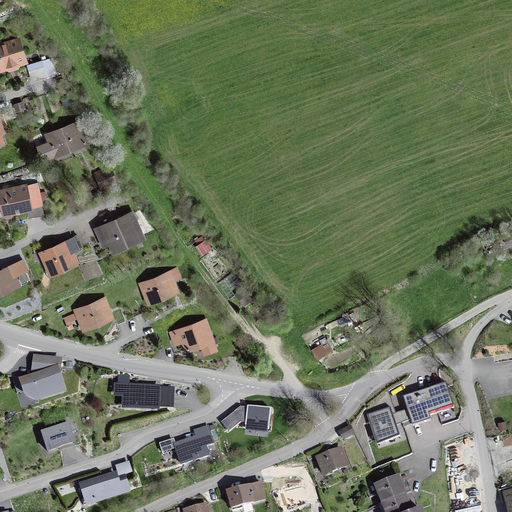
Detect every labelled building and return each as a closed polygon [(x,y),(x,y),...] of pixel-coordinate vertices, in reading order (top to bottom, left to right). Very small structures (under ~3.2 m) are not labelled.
[(25,60),(24,56),(19,39),(0,44),(0,70),(9,67),(8,65),(21,61),(25,60)] [(43,65),(38,51),(24,56),(25,60),(29,70),(43,65)] [(56,131),(47,134),(50,142),(39,146),(43,158),(91,140),(83,120),(56,132),(56,131)] [(99,180),(103,188),(116,182),(110,167),(100,172),(103,179),(99,180)] [(39,194),(28,196),(26,185),(0,190),(0,197),(0,199),(5,202),(8,213),(31,207),(30,202),(41,199),(39,194)] [(128,244),(126,242),(142,235),(132,212),(96,228),(100,237),(106,234),(113,251),(128,244)] [(511,234),(511,226),(509,228),(509,230),(497,236),(498,241),(504,238),(506,244),(510,242),(509,241),(511,240),(511,236),(511,235),(511,234)] [(204,253),(210,249),(201,235),(195,239),(204,253)] [(40,253),(49,272),(58,267),(60,270),(76,262),(72,252),(79,248),(73,236),(66,240),(67,241),(40,253)] [(0,292),(17,285),(9,267),(0,270),(0,292)] [(170,272),(140,284),(144,293),(148,291),(152,301),(173,292),(167,278),(172,277),(170,272)] [(246,286),(235,293),(243,304),(254,297),(246,286)] [(83,318),(87,327),(108,318),(102,305),(107,303),(105,298),(75,310),(79,319),(83,318)] [(128,302),(134,316),(141,313),(136,299),(128,302)] [(112,310),(117,324),(125,321),(120,307),(112,310)] [(214,345),(205,320),(171,333),(174,342),(183,339),(186,349),(201,344),(203,350),(214,345)] [(331,348),(325,340),(312,349),(318,357),(331,348)] [(226,344),(231,357),(238,355),(233,341),(226,344)] [(63,390),(58,374),(60,360),(35,357),(33,371),(39,371),(38,374),(21,380),(26,395),(34,399),(63,390)] [(428,419),(427,416),(453,407),(446,383),(403,397),(412,424),(428,419)] [(144,388),(144,386),(124,385),(123,407),(173,408),(174,390),(162,388),(144,388)] [(270,409),(246,406),(246,412),(240,411),(239,423),(244,423),(244,426),(267,429),(270,409)] [(370,414),(380,445),(400,437),(391,407),(370,414)] [(71,415),(58,420),(61,426),(41,433),(48,452),(48,451),(73,443),(74,443),(71,433),(77,431),(71,415)] [(340,431),(344,439),(354,434),(350,426),(340,431)] [(209,435),(176,445),(181,464),(208,456),(205,447),(212,444),(209,435)] [(340,449),(317,458),(324,475),(346,466),(340,449)] [(114,474),(81,484),(86,498),(93,496),(95,502),(128,492),(124,476),(116,479),(114,474)] [(375,485),(382,502),(404,493),(397,476),(375,485)] [(227,491),(231,508),(265,499),(261,483),(227,491)] [(411,511),(404,493),(382,502),(385,511),(411,511)]
